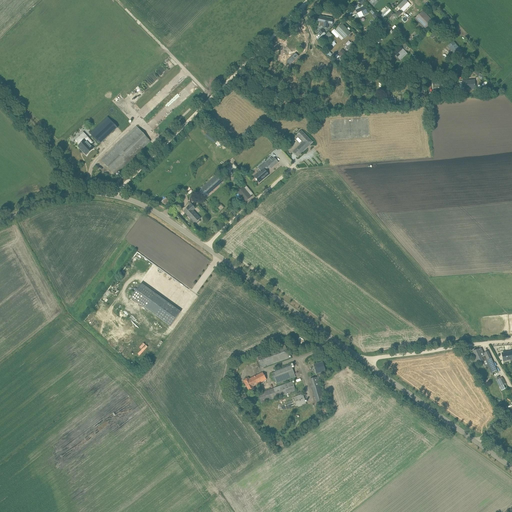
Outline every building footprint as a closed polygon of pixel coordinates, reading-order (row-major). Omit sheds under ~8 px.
[(403,0),(398,6),(401,9),(407,3),(404,0),(403,0)] [(358,4),(353,6),(355,10),(357,13),(359,18),(363,16),(363,14),(366,13),(363,6),(360,8),(359,6),(358,4)] [(380,16),(383,19),(392,10),(389,7),(380,16)] [(387,17),(393,22),(399,17),(393,11),(387,17)] [(420,14),(415,19),(416,20),(415,21),(417,22),(418,22),(425,29),(431,23),(427,19),(429,18),(423,12),(421,14),(420,14)] [(332,25),(333,21),(318,18),(318,22),(320,22),(319,27),(327,29),(328,24),(332,25)] [(341,34),(343,32),(347,37),(351,34),(342,24),(337,30),(341,34)] [(430,33),(429,35),(432,39),(438,32),(435,29),(433,31),(431,29),(429,32),(430,33)] [(402,30),(398,33),(404,38),(407,35),(402,30)] [(329,32),(324,37),(327,40),(332,35),(329,32)] [(454,52),(448,57),(452,62),(457,58),(462,52),(460,51),(453,42),(448,46),(451,50),(452,49),(454,52)] [(405,52),(400,47),(393,53),(397,57),(401,54),(402,55),(405,52)] [(312,53),(321,57),(323,52),(314,48),(312,53)] [(343,50),(339,54),(342,58),(347,54),(343,50)] [(466,61),(465,60),(466,59),(462,56),(461,58),(460,57),(456,63),(461,67),(466,61)] [(462,83),(462,90),(475,89),(474,82),(462,83)] [(349,93),(346,94),(346,92),(341,92),(342,98),(328,99),(329,103),(342,102),(342,105),(350,105),(349,93)] [(101,160),(115,175),(150,141),(136,126),(101,160)] [(104,140),(96,131),(91,135),(100,145),(104,140)] [(296,149),(293,152),(297,157),(312,142),(309,139),(302,131),(298,135),(304,141),(304,142),(303,142),(296,149)] [(209,132),(206,137),(215,142),(218,137),(209,132)] [(83,134),(76,141),(80,145),(78,147),(86,155),(93,149),(90,145),(92,144),(92,143),(83,134)] [(260,171),(254,176),(259,183),(268,175),(265,171),(266,170),(269,168),(268,168),(269,167),(270,167),(269,166),(267,164),(271,160),(273,159),(271,157),(270,158),(265,162),(265,161),(257,167),(260,171)] [(271,160),(267,164),(269,166),(271,165),(273,167),(274,166),(273,165),(278,162),(274,158),(273,159),(271,160)] [(205,196),(207,195),(222,181),(217,175),(201,189),(200,191),(200,194),(201,195),(203,196),(205,196)] [(245,202),(251,197),(243,187),(237,193),(238,192),(246,201),(245,202)] [(195,209),(192,205),(189,207),(189,206),(183,212),(195,224),(196,223),(197,224),(200,221),(199,220),(200,219),(193,211),(195,209)] [(174,306),(163,321),(170,326),(181,312),(174,306)] [(261,368),(289,358),(285,345),(257,355),(261,368)] [(481,348),(475,351),(474,350),(474,351),(473,352),(474,354),(479,363),(482,362),(486,360),(489,366),(492,373),(497,370),(491,358),(488,351),(484,353),(481,348)] [(511,355),(511,352),(502,354),(502,356),(503,361),(510,360),(510,363),(511,364),(511,363),(511,355)] [(317,374),(325,371),(323,362),(314,365),(317,374)] [(291,364),(275,370),(276,372),(272,373),(273,376),(275,380),(276,384),(295,377),(291,364)] [(254,389),(253,387),(266,380),(263,373),(253,377),(249,379),(248,377),(243,380),(249,391),(254,389)] [(325,403),(317,377),(310,379),(317,406),(325,403)] [(291,392),(295,391),(292,382),(258,394),(261,403),(291,392)] [(303,394),(298,396),(293,397),(296,406),(306,403),(303,394)] [(326,406),(317,409),(320,418),(329,415),(326,406)] [(271,442),(274,450),(284,447),(281,439),(271,442)]
